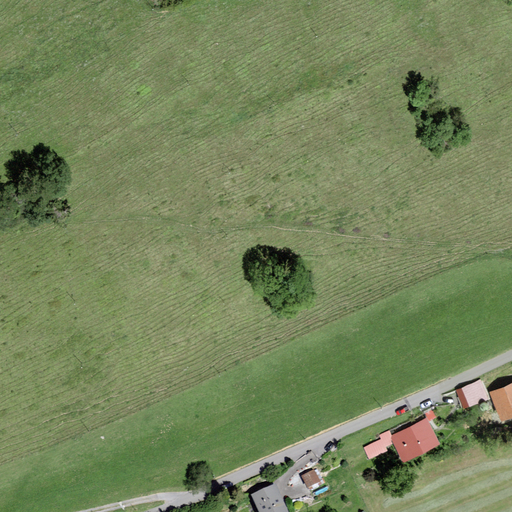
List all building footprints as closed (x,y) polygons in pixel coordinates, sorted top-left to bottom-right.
[(511,383),(490,393),(503,423),(511,418),(511,383)] [(430,421),(395,437),(397,442),(406,460),(441,444),(430,421)] [(382,439),(365,447),(371,460),(389,452),(386,447),(397,442),(391,430),(381,435),(382,439)] [(315,471),(304,476),(308,486),(319,481),(315,471)] [(264,490),(253,495),(260,511),(286,511),(274,485),(264,490)]
